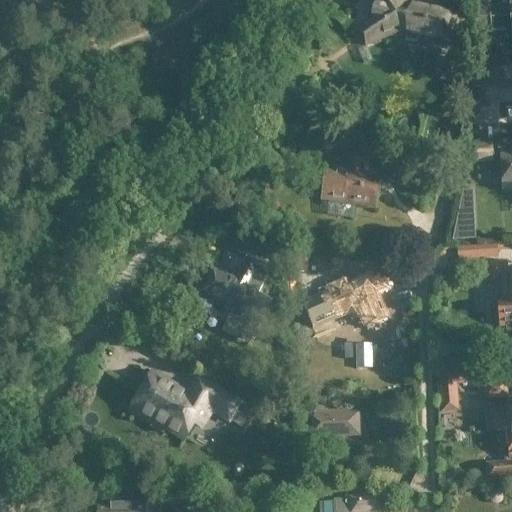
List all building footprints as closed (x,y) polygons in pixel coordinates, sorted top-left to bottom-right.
[(405,6),(401,0),(372,0),(375,6),(375,7),(373,8),(371,15),(373,16),(372,17),(373,17),(356,32),(365,46),(392,35),(399,30),(454,41),(459,17),(405,6)] [(504,18),(511,18),(511,17),(511,0),(498,0),(499,7),(489,8),(490,19),(495,19),(504,18)] [(495,19),(490,19),(490,32),(505,31),(505,39),(511,39),(511,17),(511,18),(504,18),(495,19)] [(511,68),(506,69),(506,57),(475,58),(472,89),(485,89),(486,119),(497,118),(496,105),(505,105),(505,110),(511,109),(511,68)] [(360,128),(345,134),(348,142),(353,144),(365,139),(360,128)] [(368,157),(356,155),(354,171),(327,167),(322,200),(374,208),(379,178),(370,177),(370,173),(367,173),(368,171),(367,170),(368,157)] [(511,156),(502,157),(504,188),(511,187),(511,156)] [(458,261),(497,258),(497,246),(457,249),(458,261)] [(268,247),(266,257),(281,260),(283,250),(268,247)] [(285,268),(307,270),(309,253),(287,251),(285,268)] [(237,282),(214,270),(202,295),(237,313),(256,275),(265,280),(271,268),(250,257),(237,282)] [(496,307),(493,310),(494,320),(497,323),(497,326),(511,324),(511,267),(508,267),(508,264),(489,266),(490,280),(504,279),(505,303),(496,304),(496,307)] [(303,306),(313,330),(345,316),(345,317),(348,316),(351,316),(354,316),(356,317),(359,318),(361,320),(363,323),(364,325),(367,330),(388,321),(377,295),(388,291),(382,277),(371,282),(369,277),(348,286),(346,279),(326,288),(328,295),(303,306)] [(466,370),(440,371),(441,389),(442,411),(457,410),(455,388),(455,387),(467,386),(466,370)] [(198,379),(188,396),(153,375),(131,411),(165,431),(168,427),(185,437),(194,423),(201,428),(211,411),(228,421),(239,404),(198,379)] [(506,398),(505,385),(485,386),(486,399),(506,398)] [(511,406),(494,408),(496,433),(509,432),(511,431),(511,406)] [(313,433),(315,433),(315,436),(358,435),(357,432),(360,431),(359,419),(357,419),(357,415),(315,416),(315,420),(313,420),(313,433)] [(511,431),(509,432),(511,459),(505,459),(505,464),(486,465),(487,480),(511,478),(511,431)] [(455,473),(446,474),(446,484),(455,484),(455,473)] [(490,496),(489,500),(491,504),(495,506),(499,505),(502,502),(502,498),(500,494),(497,492),(492,493),(490,496)] [(377,511),(376,498),(349,499),(349,500),(334,501),(334,504),(322,505),(322,511),(377,511)]
